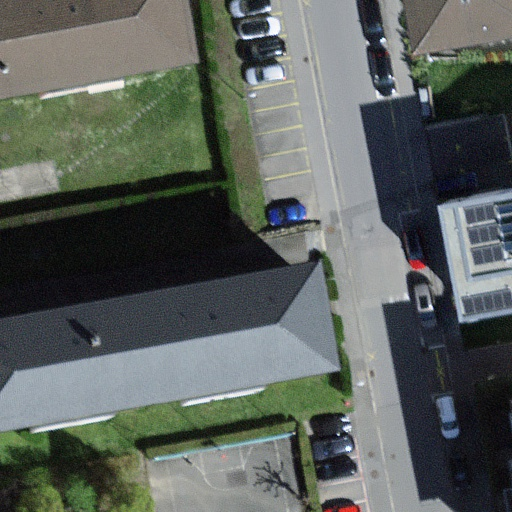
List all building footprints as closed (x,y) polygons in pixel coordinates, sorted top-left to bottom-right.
[(179,0),(0,0),(0,19),(14,93),(191,61),(179,0)] [(511,0),(438,0),(445,31),(511,17),(511,0)] [(0,95),(14,93),(0,19),(0,95)] [(511,303),(511,193),(469,201),(489,308),(511,303)] [(335,366),(317,269),(139,301),(157,399),(335,366)] [(0,427),(157,399),(139,301),(0,326),(0,427)]
